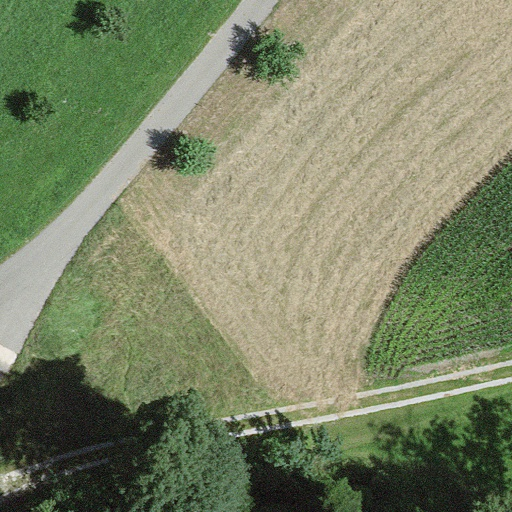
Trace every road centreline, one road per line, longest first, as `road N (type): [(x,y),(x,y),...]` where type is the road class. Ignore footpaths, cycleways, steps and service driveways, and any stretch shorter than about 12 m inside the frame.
road 1 (track): [(0,502),(511,384)]
road 2 (track): [(286,0),(74,245)]
road 3 (track): [(74,245),(0,384)]
